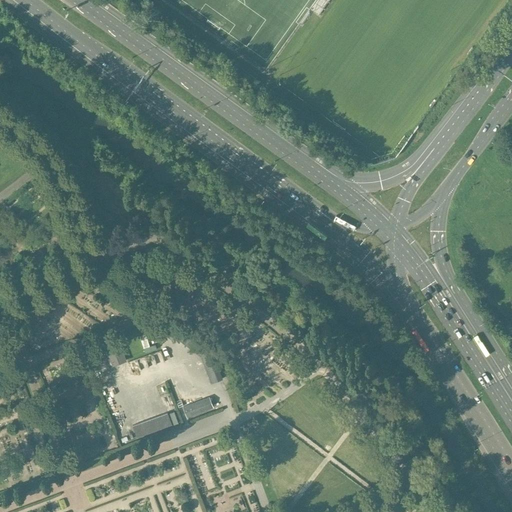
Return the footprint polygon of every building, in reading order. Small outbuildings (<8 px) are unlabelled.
[(316,0),(310,9),(318,14),(328,0),(316,0)] [(209,345),(186,327),(178,338),(201,356),(209,346),(209,345)] [(112,365),(126,360),(119,341),(105,346),(112,365)] [(222,378),(209,346),(201,356),(211,383),(222,378)] [(212,406),(209,396),(188,404),(192,414),(212,406)] [(186,416),(192,414),(188,404),(182,406),(186,416)] [(171,424),(167,412),(132,425),(137,437),(171,424)]
